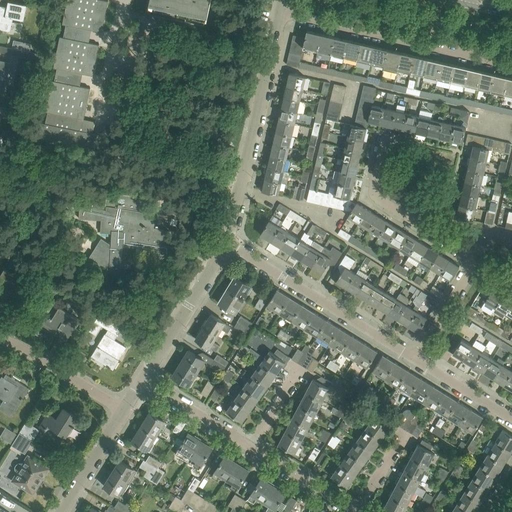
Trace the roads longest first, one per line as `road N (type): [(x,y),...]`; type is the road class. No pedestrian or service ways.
road 1 (residential): [(226,241),(282,11)]
road 2 (residential): [(511,63),(282,11)]
road 3 (residential): [(417,359),(226,241)]
road 4 (residential): [(478,259),(379,199),(374,186),(387,129)]
road 5 (residential): [(142,382),(226,241)]
road 6 (residential): [(124,409),(0,336)]
road 7 (residential): [(250,447),(142,382)]
road 8 (residential): [(357,511),(250,447)]
road 9 (residential): [(61,511),(124,409)]
